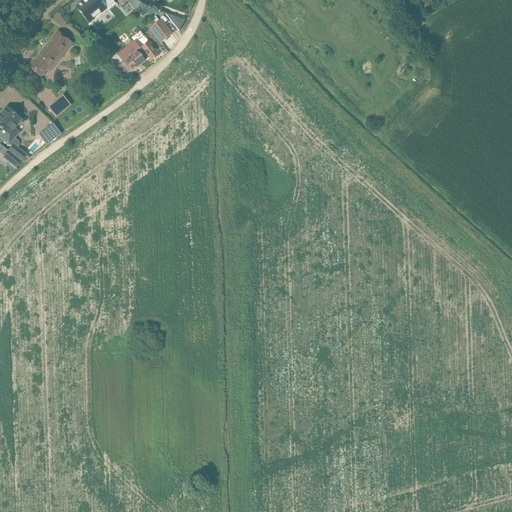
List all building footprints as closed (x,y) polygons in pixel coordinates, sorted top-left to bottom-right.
[(83,3),(77,8),(90,24),(89,25),(89,26),(90,25),(115,5),(111,0),(86,0),(85,0),(83,0),(82,2),(83,3)] [(143,17),(148,14),(144,9),(139,13),(143,17)] [(166,14),(165,15),(179,32),(185,20),(166,14)] [(161,43),(172,34),(161,20),(150,29),(161,43)] [(51,69),(72,43),(57,32),(29,67),(41,77),(49,68),(51,69)] [(149,42),(123,62),(132,73),(148,59),(150,62),(159,55),(149,42)] [(110,51),(105,55),(109,60),(114,56),(110,51)] [(114,59),(109,62),(112,67),(117,64),(114,59)] [(56,117),(71,105),(63,96),(48,108),(56,117)] [(20,132),(15,129),(22,120),(6,107),(0,115),(0,137),(12,147),(9,152),(21,162),(24,163),(30,159),(17,148),(19,146),(19,142),(14,139),(20,132)] [(38,135),(47,146),(61,134),(53,124),(38,135)] [(9,152),(4,158),(16,168),(21,162),(9,152)]
